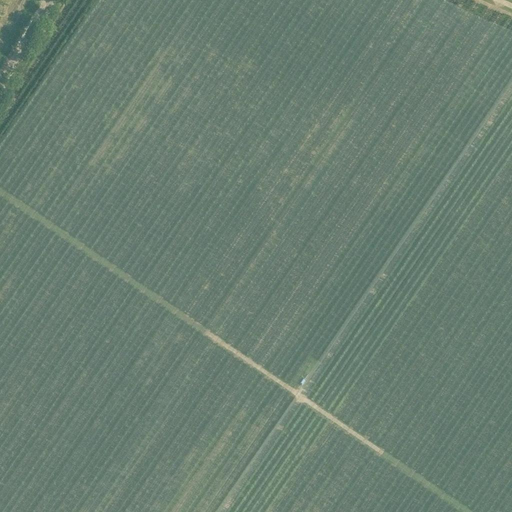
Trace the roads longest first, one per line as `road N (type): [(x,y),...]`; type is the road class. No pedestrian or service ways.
road 1 (track): [(468,511),(0,192)]
road 2 (track): [(511,89),(222,511)]
